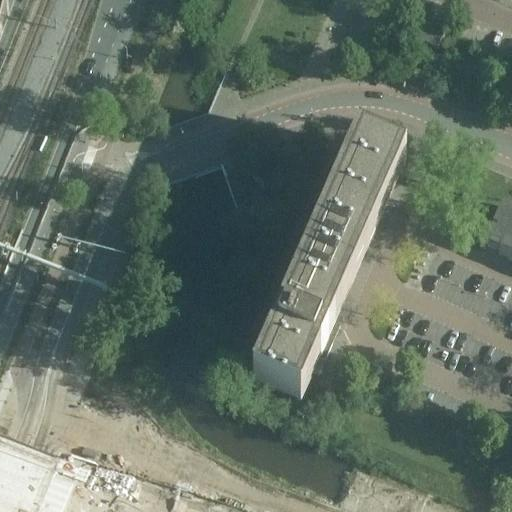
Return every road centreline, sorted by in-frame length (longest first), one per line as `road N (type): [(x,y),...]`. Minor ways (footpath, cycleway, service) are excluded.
road 1 (unclassified): [(0,497),(108,212),(137,174),(347,100),(393,103),(511,145)]
road 2 (secondary): [(0,324),(126,0)]
